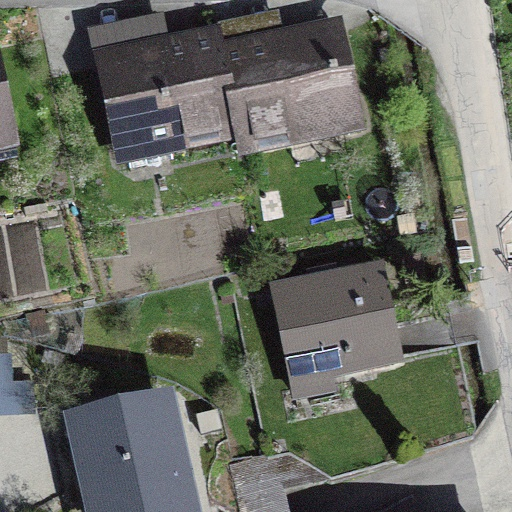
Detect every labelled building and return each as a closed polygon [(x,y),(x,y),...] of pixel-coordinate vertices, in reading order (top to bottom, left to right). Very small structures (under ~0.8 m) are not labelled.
[(221,59),(236,130),(240,148),(348,125),(330,36),(285,45),(221,59)] [(236,130),(221,59),(218,43),(110,64),(129,153),(236,130)] [(0,162),(19,159),(11,123),(0,125),(0,162)] [(398,361),(380,273),(275,294),(292,377),(327,370),(328,375),(398,361)] [(27,359),(0,360),(0,407),(0,421),(29,420),(27,359)] [(188,511),(164,404),(74,424),(94,511),(188,511)]
